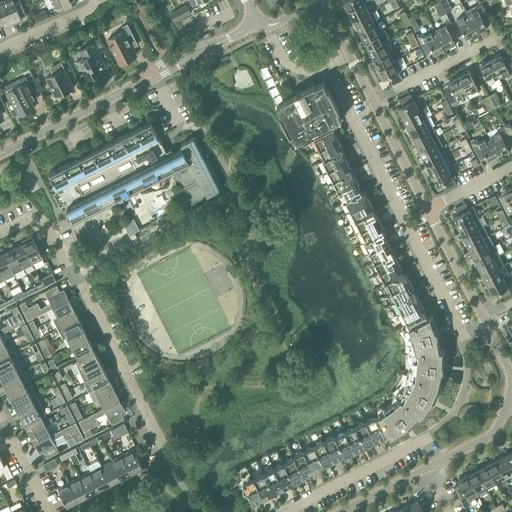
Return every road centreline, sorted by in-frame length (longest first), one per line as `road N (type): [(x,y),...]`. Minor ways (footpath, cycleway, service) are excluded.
road 1 (residential): [(170,461),(45,223),(28,220),(0,234)]
road 2 (unclassified): [(0,154),(153,73)]
road 3 (residential): [(373,103),(490,41)]
road 4 (residential): [(481,317),(425,209)]
